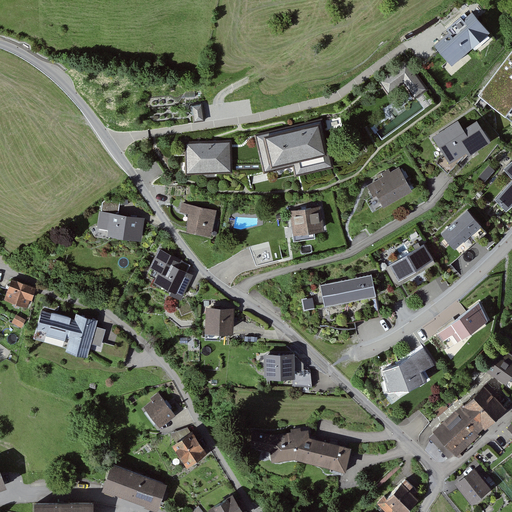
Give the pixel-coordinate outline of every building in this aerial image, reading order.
[(479,21),(439,54),(455,73),(495,40),(479,21)] [(511,51),(476,96),(506,119),(511,111),(511,51)] [(406,63),(380,81),(389,93),(403,83),(414,98),(425,90),(406,63)] [(202,106),(191,108),(193,124),(205,123),(202,106)] [(321,121),(255,137),(265,178),(331,162),(321,121)] [(458,124),(433,138),(445,159),(463,148),(468,158),(489,145),(476,123),(462,131),(458,124)] [(231,142),(185,145),(186,174),(232,171),(231,142)] [(511,184),(496,201),(507,212),(511,207),(511,162),(504,171),(511,178),(511,184)] [(399,168),(365,187),(372,199),(377,196),(384,208),(413,192),(399,168)] [(215,213),(182,205),(180,214),(187,216),(183,233),(209,239),(215,213)] [(321,207),(289,212),(293,237),(324,232),(321,207)] [(467,212),(440,235),(454,250),(481,227),(467,212)] [(140,243),(144,220),(100,213),(97,229),(108,231),(107,238),(140,243)] [(250,246),(256,266),(275,261),(269,241),(250,246)] [(424,245),(388,266),(398,283),(434,263),(424,245)] [(192,265),(159,249),(148,270),(159,275),(154,284),(164,290),(163,293),(180,302),(194,276),(188,273),(192,265)] [(371,276),(320,286),(324,307),(375,298),(371,276)] [(35,287),(10,279),(2,301),(27,309),(35,287)] [(182,314),(193,310),(190,301),(179,305),(182,314)] [(479,303),(437,333),(448,349),(488,322),(479,303)] [(234,310),(205,308),(203,334),(233,336),(234,310)] [(67,319),(42,311),(34,339),(87,355),(89,350),(124,360),(130,346),(110,329),(111,324),(70,313),(67,319)] [(511,353),(503,347),(485,371),(504,385),(511,374),(511,353)] [(398,366),(383,370),(387,393),(407,390),(426,380),(421,372),(434,366),(423,349),(398,366)] [(294,354),(262,355),(263,379),(289,379),(289,385),(312,385),(312,375),(295,375),(294,354)] [(482,385),(433,431),(456,456),(506,410),(482,385)] [(159,395),(142,407),(159,428),(176,416),(159,395)] [(272,437),(260,433),(255,449),(267,452),(271,460),(275,463),(284,462),(294,460),(300,461),(345,472),(350,449),(309,440),(307,431),(300,432),(300,430),(290,431),(290,434),(272,437)] [(191,432),(169,447),(184,469),(206,454),(191,432)] [(166,485),(110,464),(100,491),(156,511),(166,485)] [(474,469),(454,485),(471,507),(492,491),(474,469)] [(383,497),(376,505),(383,511),(394,511),(395,511),(394,511),(406,511),(418,501),(409,492),(413,487),(406,479),(386,500),(383,497)] [(241,511),(232,496),(208,510),(208,511),(241,511)] [(91,511),(91,503),(32,505),(32,511),(91,511)]
